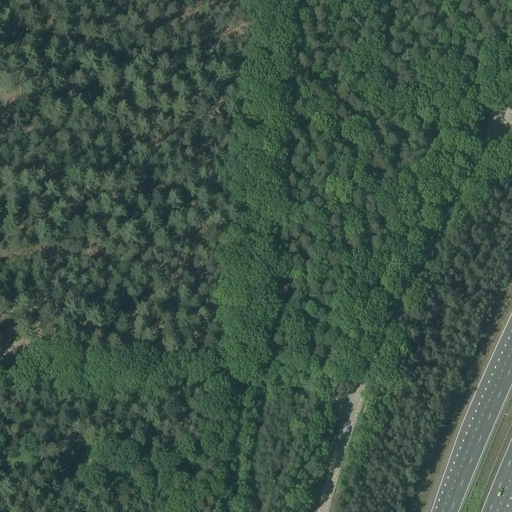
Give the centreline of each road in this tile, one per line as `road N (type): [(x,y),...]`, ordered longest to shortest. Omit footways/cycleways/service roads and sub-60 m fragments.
road 1 (tertiary): [(320,511),(379,343),(511,115)]
road 2 (track): [(233,385),(279,0)]
road 3 (track): [(0,368),(364,394)]
road 4 (motorway): [(511,356),(447,511)]
